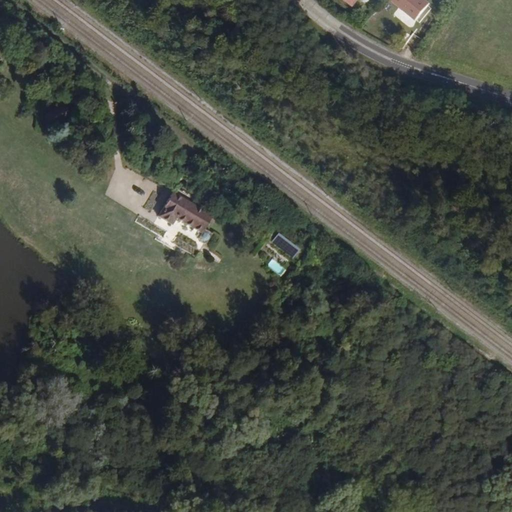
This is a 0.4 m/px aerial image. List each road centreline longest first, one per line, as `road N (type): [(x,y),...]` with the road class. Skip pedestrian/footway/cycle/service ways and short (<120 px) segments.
road 1 (track): [(1,0),(108,80),(122,197)]
road 2 (secondary): [(304,0),(399,63),(511,99)]
